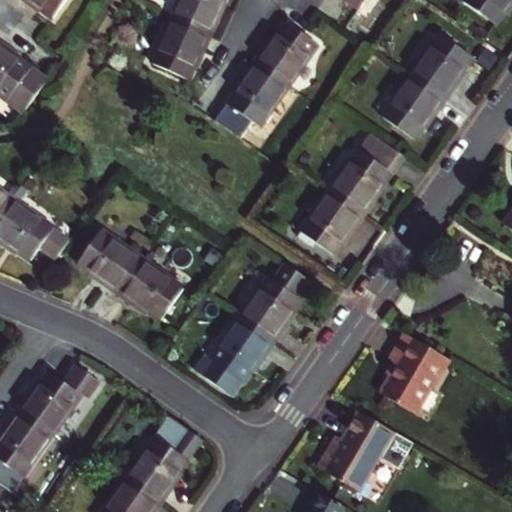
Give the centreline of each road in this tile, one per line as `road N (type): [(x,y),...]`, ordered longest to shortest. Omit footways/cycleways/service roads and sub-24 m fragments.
road 1 (residential): [(254,453),(292,413),(511,100)]
road 2 (residential): [(254,453),(103,345),(50,321)]
